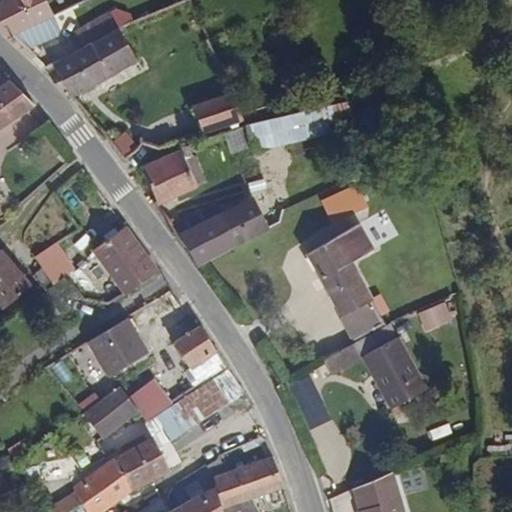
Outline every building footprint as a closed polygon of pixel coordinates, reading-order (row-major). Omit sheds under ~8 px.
[(55,17),(47,0),(10,0),(0,5),(0,34),(5,39),(55,17)] [(71,99),(152,51),(135,22),(117,31),(51,66),(71,99)] [(0,131),(32,109),(7,83),(0,88),(0,131)] [(260,150),(362,128),(362,118),(408,108),(406,88),(274,119),(249,122),(260,150)] [(248,120),(238,96),(194,113),(203,135),(248,120)] [(196,183),(181,152),(141,169),(157,200),(196,183)] [(265,237),(253,209),(236,216),(234,215),(214,223),(211,215),(204,216),(177,227),(172,231),(198,268),(265,237)] [(161,275),(127,232),(94,255),(128,301),(161,275)] [(363,255),(353,236),(343,242),(352,261),(363,255)] [(376,306),(352,261),(343,242),(312,259),(345,323),(376,306)] [(37,286),(8,246),(0,251),(0,300),(6,308),(37,286)] [(389,329),(376,306),(345,323),(357,345),(384,331),(389,329)] [(158,348),(136,316),(100,339),(120,371),(158,348)] [(230,376),(200,330),(174,347),(203,394),(214,387),(230,376)] [(419,399),(384,331),(357,345),(320,366),(328,381),(359,364),(386,416),(419,399)] [(246,401),(234,383),(230,376),(214,387),(231,412),(246,401)] [(175,452),(231,412),(214,387),(203,394),(172,417),(158,427),(175,452)] [(172,417),(153,388),(127,404),(137,419),(147,434),(158,427),(172,417)] [(137,419),(127,404),(118,392),(94,408),(115,434),(137,419)] [(115,434),(94,408),(80,418),(100,444),(115,434)] [(107,511),(130,495),(170,475),(155,447),(134,456),(114,467),(75,496),(85,511),(107,511)] [(257,511),(255,506),(276,495),(286,491),(274,462),(221,486),(214,479),(207,486),(214,493),(180,511),(257,511)] [(403,511),(395,478),(357,493),(362,511),(403,511)] [(291,509),(286,491),(276,495),(284,511),(291,509)]
